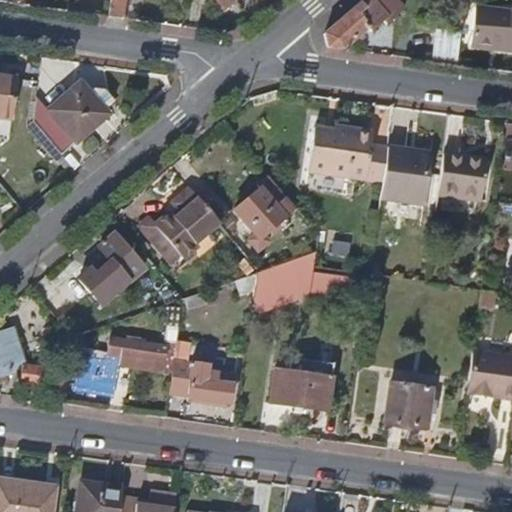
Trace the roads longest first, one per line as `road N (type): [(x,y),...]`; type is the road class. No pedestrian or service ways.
road 1 (residential): [(0,419),(511,491)]
road 2 (residential): [(0,275),(247,62)]
road 3 (residential): [(511,99),(247,62)]
road 4 (residential): [(247,62),(0,26)]
